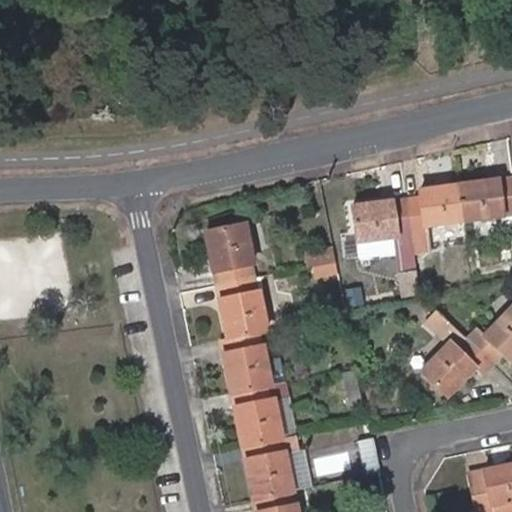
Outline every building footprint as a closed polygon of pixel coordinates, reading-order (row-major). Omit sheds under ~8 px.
[(511,214),(511,204),(509,179),(454,185),(460,222),(511,214)] [(460,222),(454,185),(414,190),(415,198),(402,200),(407,236),(421,235),(421,227),(460,222)] [(407,236),(402,200),(349,208),(354,243),(392,238),(407,236)] [(204,233),(215,287),(252,279),(241,227),(204,233)] [(424,250),(421,235),(407,236),(410,253),(424,250)] [(397,269),(412,267),(410,253),(407,236),(392,238),(397,269)] [(330,249),(324,250),(327,264),(333,262),(330,249)] [(327,264),(324,250),(304,254),(307,268),(312,267),(327,264)] [(327,264),(312,267),(314,279),(336,274),(333,262),(327,264)] [(416,292),(413,271),(398,273),(401,294),(416,292)] [(252,279),(215,287),(225,340),(258,333),(263,332),(252,279)] [(462,340),(488,364),(499,353),(506,360),(511,353),(511,312),(507,308),(479,335),(473,328),(462,340)] [(435,314),(426,324),(443,341),(453,351),(462,340),(435,314)] [(225,340),(218,342),(228,393),(269,385),(258,333),(225,340)] [(477,375),(488,364),(462,340),(453,351),(443,341),(417,370),(442,395),(470,367),(477,375)] [(353,370),(342,372),(349,406),(361,404),(353,370)] [(269,385),(280,440),(295,437),(284,382),(269,385)] [(375,382),(365,384),(370,407),(380,404),(375,382)] [(269,385),(228,393),(240,448),(280,440),(269,385)] [(280,440),(282,452),(298,449),(295,437),(280,440)] [(280,440),(240,448),(251,499),(290,491),(282,452),(280,440)] [(511,511),(511,461),(464,471),(471,505),(490,502),(500,500),(502,511),(511,511)] [(294,511),(290,491),(251,499),(253,511),(294,511)] [(502,511),(500,500),(490,502),(491,511),(502,511)] [(491,511),(490,502),(471,505),(472,511),(491,511)]
